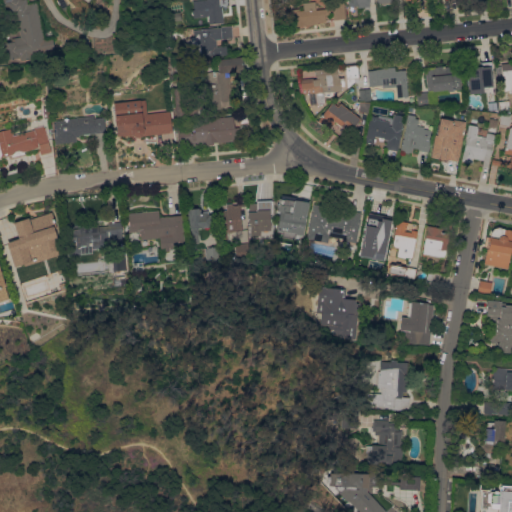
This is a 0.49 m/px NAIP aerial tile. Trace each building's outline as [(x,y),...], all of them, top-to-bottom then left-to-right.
[(44,39),(52,37),(55,50),(32,54),(33,58),(20,60),(19,57),(5,60),(1,43),(12,41),(11,38),(20,36),(15,11),(10,12),(9,5),(4,6),(2,0),(26,0),(27,3),(36,1),(44,39)] [(201,25),(200,17),(193,18),(192,10),(194,9),(193,1),(199,0),(228,0),(230,6),(222,7),(224,22),(201,25)] [(331,2),(343,0),(346,18),(333,20),(331,2)] [(316,9),(328,8),(328,9),(330,9),(330,13),(329,13),(329,15),(325,15),(326,21),(318,22),(318,24),(295,26),(293,12),(304,11),(303,2),(315,1),(316,9)] [(233,38),(216,40),(217,46),(226,45),(227,48),(228,48),(228,51),(227,52),(227,55),(196,58),(195,50),(192,50),(191,37),(194,37),(193,30),(232,25),(233,38)] [(241,57),(242,71),(229,72),(232,106),(210,108),(206,72),(219,71),(218,59),(241,57)] [(511,62),(511,90),(504,91),(504,87),(505,87),(504,76),(503,76),(503,79),(496,80),(495,67),(501,66),(501,64),(511,62)] [(345,65),(357,64),(359,77),(346,79),(345,65)] [(494,80),(492,80),(493,93),(482,94),(482,92),(467,93),(465,65),(474,64),(475,70),(477,70),(478,71),(483,71),(482,67),(493,66),(494,80)] [(448,91),(448,93),(437,94),(438,104),(429,105),(429,101),(417,102),(416,93),(428,92),(428,93),(429,91),(427,91),(425,68),(437,66),(437,68),(460,65),(461,74),(460,75),(462,90),(448,91)] [(299,79),(314,77),(314,79),(317,78),(316,69),(337,67),(338,77),(340,77),(340,78),(344,77),(345,86),(341,87),(341,90),(333,91),(334,97),(325,98),(325,103),(316,104),(316,101),(312,101),(311,96),(315,95),(315,92),(301,94),(299,79)] [(408,97),(397,98),(396,87),(383,88),(382,85),(369,86),(367,70),(377,70),(377,69),(395,67),(395,71),(405,70),(408,97)] [(173,88),(188,86),(191,114),(176,116),(173,88)] [(358,90),(370,88),(371,99),(360,101),(358,90)] [(169,111),(172,133),(116,138),(115,122),(113,102),(145,99),(146,113),(169,111)] [(511,111),(502,111),(501,100),(510,99),(511,111)] [(358,112),(360,102),(370,104),(369,113),(358,112)] [(360,119),(350,133),(335,122),(329,129),(318,121),(333,103),(338,106),(340,103),(360,119)] [(44,118),(43,107),(48,106),(52,106),(53,117),(50,118),(44,118)] [(458,110),(469,112),(467,125),(455,122),(458,110)] [(364,144),(370,115),(378,117),(378,119),(390,121),(389,125),(391,126),(393,114),(402,115),(401,121),(402,121),(397,150),(364,144)] [(428,152),(419,150),(419,149),(412,148),(411,153),(409,152),(408,153),(403,152),(403,151),(400,150),(403,139),(404,139),(406,125),(405,125),(407,114),(415,115),(415,118),(419,119),(417,125),(424,126),(424,129),(431,130),(429,139),(431,139),(428,152)] [(511,115),(510,126),(499,124),(501,114),(511,115)] [(55,144),(54,131),(56,131),(55,121),(77,118),(76,117),(93,115),(94,118),(103,117),(105,132),(79,135),(80,137),(76,137),(77,141),(55,144)] [(235,128),(239,127),(240,139),(214,142),(214,144),(204,145),(204,144),(191,145),(191,142),(179,143),(178,130),(191,128),(192,133),(195,133),(193,120),(233,116),(235,128)] [(490,118),(497,120),(495,132),(488,131),(490,118)] [(453,126),(452,133),(454,134),(453,139),(458,140),(456,152),(445,150),(445,152),(444,152),(442,159),(431,157),(435,134),(438,135),(440,126),(442,124),(453,126)] [(477,126),(477,127),(478,128),(477,135),(486,137),(486,133),(495,135),(493,144),(492,144),(488,168),(482,167),(483,160),(472,158),(471,162),(469,162),(468,163),(464,162),(464,161),(462,161),(469,124),(477,126)] [(41,154),(39,147),(24,151),(25,154),(13,157),(12,154),(0,157),(0,130),(11,128),(12,130),(13,130),(15,134),(35,129),(34,127),(43,125),(44,127),(45,127),(52,151),(41,154)] [(511,168),(491,164),(492,159),(510,162),(511,157),(509,156),(510,154),(504,153),(509,128),(511,126),(511,168)] [(309,203),(304,236),(300,235),(299,240),(283,237),(284,233),(277,231),(280,210),(292,212),(294,200),(309,203)] [(227,232),(228,240),(220,241),(219,231),(222,230),(220,210),(227,210),(226,204),(232,203),(232,205),(238,205),(238,204),(244,203),(244,206),(240,206),(243,231),(227,232)] [(270,225),(267,225),(267,228),(260,229),(261,235),(251,236),(251,226),(248,226),(248,203),(258,203),(258,210),(270,210),(270,225)] [(361,212),(359,221),(360,221),(356,243),(346,241),(346,239),(330,236),(328,242),(307,238),(313,204),(361,212)] [(211,227),(198,228),(199,243),(190,244),(187,209),(199,208),(199,209),(201,209),(201,211),(208,211),(208,214),(210,214),(211,227)] [(185,248),(170,249),(170,251),(163,251),(163,250),(161,251),(160,238),(141,240),(141,231),(129,232),(127,213),(159,210),(159,217),(182,215),(185,248)] [(6,242),(18,238),(13,222),(28,217),(28,219),(51,212),(56,228),(54,230),(56,237),(53,238),(56,248),(58,255),(25,265),(24,263),(14,266),(6,242)] [(365,242),(362,241),(363,237),(365,238),(367,228),(364,228),(367,215),(377,217),(377,219),(387,220),(386,224),(391,225),(386,251),(379,250),(381,241),(376,240),(374,248),(364,246),(365,242)] [(397,220),(408,222),(407,225),(405,225),(405,227),(406,227),(406,230),(404,229),(404,231),(411,232),(411,230),(417,231),(412,258),(405,257),(405,258),(396,257),(398,248),(392,247),(397,220)] [(121,222),(123,242),(115,243),(114,235),(110,235),(110,231),(108,232),(108,238),(106,238),(107,247),(92,248),(92,245),(80,246),(81,255),(69,256),(67,229),(78,228),(78,226),(98,224),(98,227),(109,226),(108,223),(121,222)] [(427,255),(425,254),(425,256),(422,256),(427,226),(442,228),(441,232),(449,234),(447,243),(448,243),(447,251),(446,251),(444,258),(440,257),(439,262),(434,261),(435,258),(427,257),(427,255)] [(511,230),(511,247),(508,269),(484,264),(487,249),(488,249),(491,231),(496,227),(511,230)] [(264,238),(275,238),(275,254),(264,254),(264,238)] [(248,243),(250,258),(236,259),(235,244),(248,243)] [(208,259),(207,247),(218,246),(219,258),(208,259)] [(415,278),(388,273),(390,264),(416,269),(415,278)] [(237,268),(238,284),(210,285),(209,270),(237,268)] [(0,270),(9,298),(0,300),(0,270)] [(438,285),(426,283),(428,270),(440,273),(438,285)] [(492,282),(490,295),(477,293),(480,280),(492,282)] [(319,287),(343,289),(343,293),(345,293),(345,298),(356,299),(355,303),(359,303),(356,339),(344,338),(345,335),(334,335),(334,330),(329,329),(329,325),(321,325),(321,314),(316,313),(319,287)] [(381,297),(379,304),(377,309),(365,305),(368,298),(362,296),(363,291),(379,296),(381,297)] [(511,352),(495,352),(495,343),(491,343),(491,340),(490,340),(490,333),(491,333),(492,319),(489,319),(489,315),(486,315),(487,300),(501,301),(501,303),(510,303),(509,305),(511,305),(511,352)] [(430,345),(406,342),(407,331),(400,330),(401,317),(407,317),(408,303),(411,304),(411,301),(428,303),(428,304),(434,304),(430,345)] [(251,354),(240,351),(243,339),(254,342),(251,354)] [(406,392),(403,392),(403,397),(410,397),(409,409),(361,407),(362,392),(381,394),(382,389),(377,388),(378,371),(381,371),(381,361),(390,362),(391,359),(397,360),(397,362),(408,363),(406,392)] [(511,389),(493,389),(494,367),(511,367),(511,389)] [(511,413),(499,413),(499,414),(492,413),(492,416),(485,416),(485,413),(484,413),(485,400),(511,402),(511,413)] [(338,427),(339,408),(359,409),(358,428),(338,427)] [(389,420),(389,423),(398,424),(398,430),(402,430),(402,441),(404,441),(403,457),(402,457),(402,465),(366,463),(367,451),(371,452),(372,445),(379,445),(379,435),(375,435),(375,431),(373,431),(373,419),(389,420)] [(506,420),(505,435),(508,435),(507,444),(504,443),(504,446),(495,446),(494,452),(482,452),(482,443),(485,443),(485,440),(484,440),(485,428),(486,428),(487,422),(494,422),(494,420),(506,420)] [(387,511),(360,511),(350,501),(348,502),(339,493),(340,492),(336,488),(336,486),(329,485),(330,473),(338,473),(338,472),(369,474),(368,491),(387,511)] [(399,487),(400,476),(419,477),(418,488),(399,487)] [(501,511),(502,503),(508,503),(509,491),(511,491),(511,511),(501,511)]
